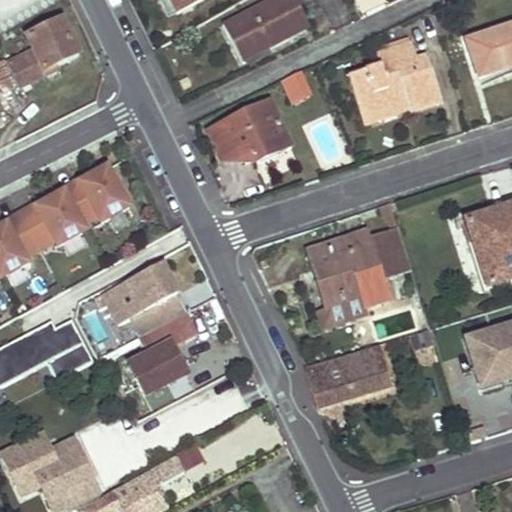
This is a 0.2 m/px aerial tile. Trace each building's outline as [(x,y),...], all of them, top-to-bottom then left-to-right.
[(154,0),(166,21),(175,16),(166,0),(154,0)] [(166,0),(175,16),(203,0),(166,0)] [(304,19),(294,0),(280,0),(224,28),(241,63),(288,39),(283,30),(304,19)] [(309,29),(304,19),(283,30),(288,39),(309,29)] [(80,57),(64,24),(29,41),(35,53),(11,66),(22,89),(47,77),(45,74),(80,57)] [(511,69),(511,29),(466,44),(479,80),(511,69)] [(442,101),(428,57),(417,61),(413,45),(376,58),(380,69),(349,80),(360,116),(405,102),(409,112),(442,101)] [(0,88),(11,82),(2,64),(0,65),(0,88)] [(306,102),(294,76),(280,83),(293,108),(306,102)] [(409,112),(405,102),(360,116),(364,127),(409,112)] [(291,148),(271,104),(209,132),(223,161),(236,155),(239,161),(250,155),(255,164),(291,148)] [(108,169),(80,185),(83,189),(67,198),(84,228),(100,220),(102,224),(130,209),(108,169)] [(80,185),(65,193),(67,198),(83,189),(80,185)] [(37,209),(40,214),(24,222),(41,252),(57,244),(59,248),(87,233),(84,228),(67,198),(65,193),(37,209)] [(511,283),(511,208),(504,211),(505,219),(494,222),(492,215),(466,224),(487,292),(511,283)] [(37,209),(22,218),(24,222),(40,214),(37,209)] [(395,223),(391,210),(367,218),(371,231),(395,223)] [(505,219),(504,211),(492,215),(494,222),(505,219)] [(7,226),(9,231),(24,222),(22,218),(7,226)] [(9,231),(7,226),(0,229),(0,279),(1,281),(29,265),(26,261),(41,252),(24,222),(9,231)] [(396,238),(393,228),(376,233),(379,244),(396,238)] [(389,304),(367,235),(306,255),(324,314),(360,303),(362,312),(389,304)] [(102,298),(118,328),(131,321),(141,338),(184,315),(187,314),(162,266),(102,298)] [(187,377),(172,349),(195,336),(184,315),(141,338),(151,358),(131,369),(147,399),(187,377)] [(0,350),(0,388),(46,365),(55,383),(91,364),(70,323),(54,332),(50,324),(0,350)] [(511,375),(511,327),(466,342),(480,386),(511,375)] [(431,331),(409,338),(418,371),(441,364),(431,331)] [(392,389),(381,351),(305,375),(316,412),(392,389)] [(511,375),(480,386),(482,393),(499,388),(500,393),(511,388),(511,375)] [(264,448),(282,442),(277,426),(258,432),(264,448)] [(92,480),(74,441),(51,452),(43,435),(39,437),(77,511),(89,505),(80,485),(92,480)] [(0,448),(0,461),(4,459),(23,497),(42,489),(53,511),(75,511),(77,511),(39,437),(3,455),(0,448)] [(175,461),(81,511),(165,511),(167,511),(156,490),(183,476),(175,461)] [(100,498),(92,480),(80,485),(89,505),(100,498)]
